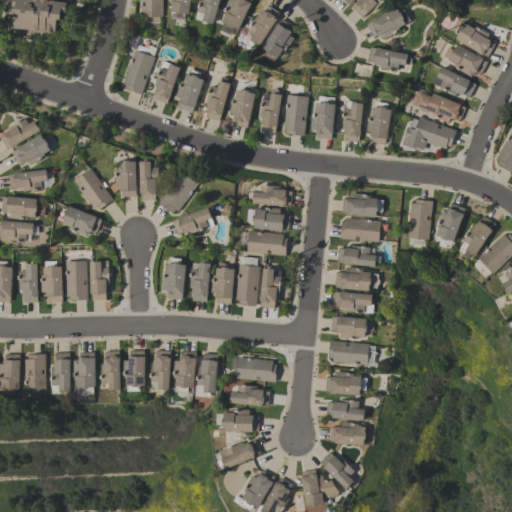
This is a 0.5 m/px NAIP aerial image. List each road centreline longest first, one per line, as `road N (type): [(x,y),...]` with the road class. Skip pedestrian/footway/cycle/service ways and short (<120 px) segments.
road 1 (residential): [(0,73),(232,155),(465,182),(511,205)]
road 2 (residential): [(0,328),(305,336)]
road 3 (residential): [(296,440),(320,165)]
